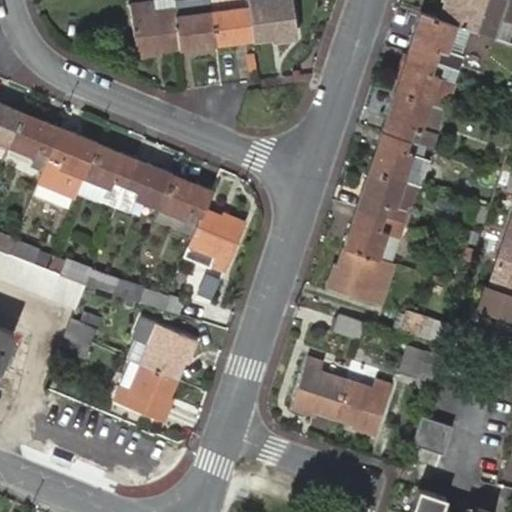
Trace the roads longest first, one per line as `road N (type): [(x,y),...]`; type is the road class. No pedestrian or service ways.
road 1 (residential): [(10,0),(26,39),(63,71),(311,174)]
road 2 (residential): [(230,432),(311,174)]
road 3 (residential): [(0,300),(52,321),(0,461)]
road 4 (residential): [(311,174),(366,0)]
road 5 (residential): [(230,432),(357,480),(366,490),(359,511)]
road 6 (residential): [(0,466),(113,511)]
